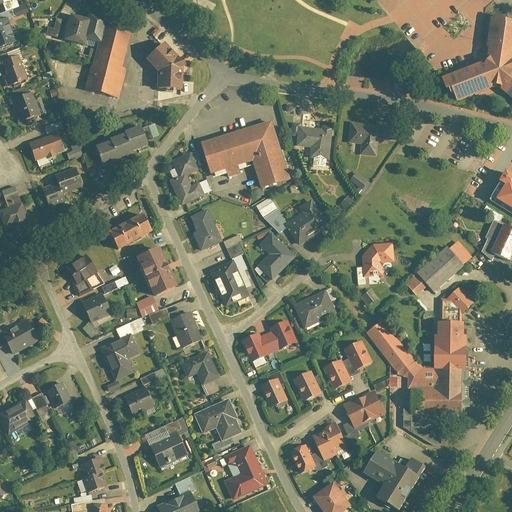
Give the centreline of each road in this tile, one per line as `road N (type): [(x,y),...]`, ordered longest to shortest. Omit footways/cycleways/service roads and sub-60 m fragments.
road 1 (residential): [(147,174),(301,511)]
road 2 (residential): [(221,70),(243,80),(423,105),(511,131)]
road 3 (residential): [(72,347),(110,427),(134,511)]
road 4 (residential): [(147,174),(221,70)]
